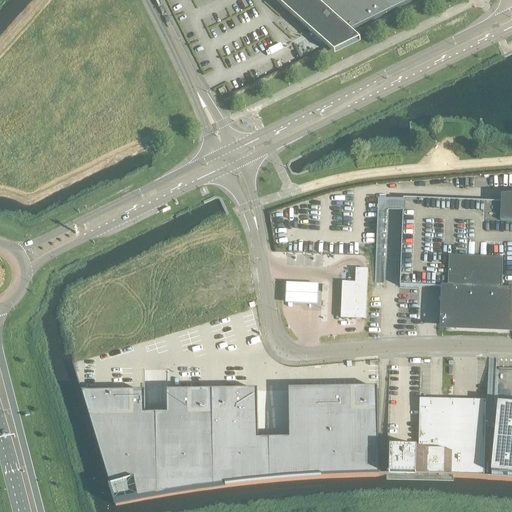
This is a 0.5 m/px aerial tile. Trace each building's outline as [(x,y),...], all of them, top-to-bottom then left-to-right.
[(273,0),(278,4),(279,2),(322,40),(326,44),(324,45),(335,55),(361,42),(350,32),(416,0),(273,0)] [(225,88),(219,91),(221,96),(227,93),(225,88)] [(403,217),(400,287),(442,289),(442,290),(453,290),(451,328),(510,331),(511,293),(511,292),(511,199),(505,200),(505,204),(404,200),(403,217)] [(342,305),(341,319),(356,320),(364,320),(366,320),(368,271),(366,271),(358,270),(356,270),(356,271),(356,284),(355,306),(342,305)] [(318,306),(319,286),(286,284),(285,304),(318,306)] [(290,441),(274,441),(275,482),(321,478),(368,477),(379,477),(379,476),(378,390),(289,391),(290,441)] [(168,416),(157,416),(158,498),(186,493),(214,489),(213,392),(167,393),(168,416)] [(258,392),(213,392),(214,489),(223,487),(262,483),(275,482),(274,441),(259,442),(258,392)] [(83,394),(82,394),(104,466),(116,506),(135,502),(147,500),(158,498),(157,416),(146,417),(145,393),(83,394)] [(420,401),(419,454),(397,454),(396,474),(407,475),(407,477),(379,476),(379,477),(488,479),(488,478),(484,478),(486,402),(420,401)] [(511,407),(498,406),(492,475),(511,477),(511,407)]
